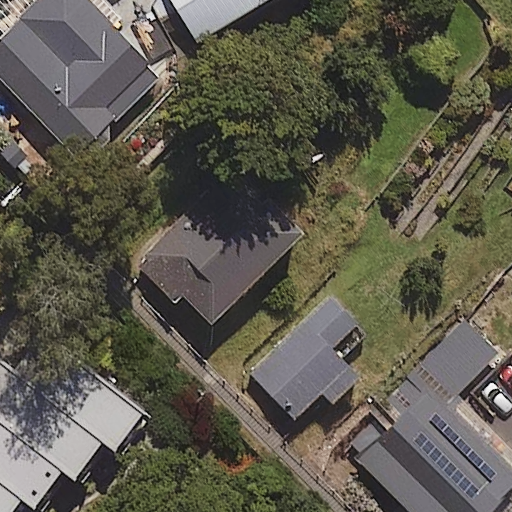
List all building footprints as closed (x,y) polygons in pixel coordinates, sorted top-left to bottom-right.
[(126,1),(125,0),(0,0),(0,77),(79,156),(115,119),(125,129),(169,86),(149,66),(155,60),(111,16),(126,1)] [(264,0),(154,0),(150,6),(180,53),(264,0)] [(267,204),(229,167),(143,255),(147,258),(137,268),(176,306),(184,298),(212,325),(303,231),(271,200),(267,204)] [(360,323),(332,294),(249,374),(296,422),(325,395),(331,401),(360,374),(334,348),(360,323)] [(358,458),(401,501),(390,511),(511,511),(511,443),(461,392),(503,350),(465,312),(367,409),(387,430),(358,458)] [(0,511),(17,511),(27,499),(39,508),(66,471),(80,481),(107,441),(121,451),(148,412),(42,334),(17,370),(3,362),(0,366),(0,511)]
